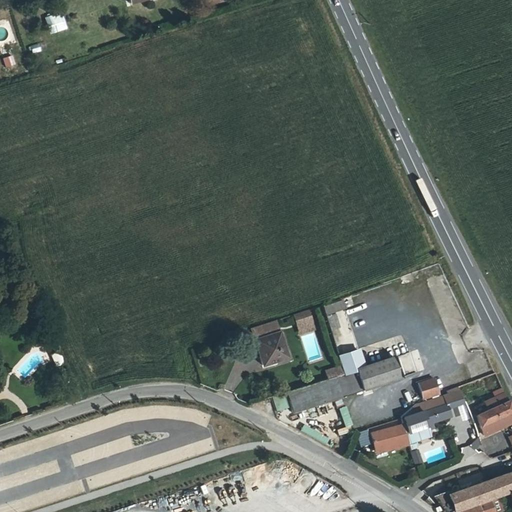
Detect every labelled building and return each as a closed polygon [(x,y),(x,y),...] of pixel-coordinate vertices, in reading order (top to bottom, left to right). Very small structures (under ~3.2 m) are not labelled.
[(61,19),(53,22),(57,34),(65,31),(61,19)] [(0,22),(0,45),(11,43),(6,22),(0,22)] [(149,24),(152,33),(160,30),(149,24)] [(341,300),(329,303),(332,312),(343,308),(341,300)] [(294,322),(308,317),(305,309),(291,314),(294,322)] [(340,328),(334,315),(326,318),(331,331),(340,328)] [(308,317),(294,322),(295,326),(309,321),(308,317)] [(47,327),(37,331),(44,347),(54,342),(47,327)] [(277,332),(252,340),(261,365),(285,357),(277,332)] [(362,365),(357,349),(337,355),(343,371),(362,365)] [(56,368),(63,365),(58,352),(51,355),(56,368)] [(334,375),(341,398),(399,378),(393,357),(363,367),(362,365),(343,371),(343,372),(334,375)] [(292,413),(341,398),(334,375),(284,391),(292,413)] [(432,376),(417,380),(421,396),(436,391),(432,376)] [(511,419),(511,410),(506,398),(502,400),(499,393),(479,402),(482,410),(470,415),(477,431),(509,418),(510,420),(511,419)] [(441,405),(441,403),(401,416),(401,418),(441,405)] [(403,422),(405,430),(421,425),(421,426),(426,425),(426,423),(425,421),(444,415),(441,405),(401,418),(403,422)] [(433,425),(437,438),(472,426),(468,414),(433,425)] [(405,430),(403,422),(372,432),(374,441),(384,438),(384,440),(406,433),(405,430)] [(299,432),(325,446),(329,439),(303,425),(299,432)] [(337,431),(338,436),(351,432),(349,427),(337,431)] [(384,440),(386,448),(405,442),(405,444),(409,443),(406,433),(384,440)] [(462,456),(479,453),(476,434),(468,436),(470,442),(460,444),(462,456)] [(410,452),(413,465),(421,463),(418,450),(410,452)] [(509,493),(511,491),(511,471),(445,493),(451,511),(509,492),(509,493)] [(457,511),(482,511),(480,503),(457,511)]
